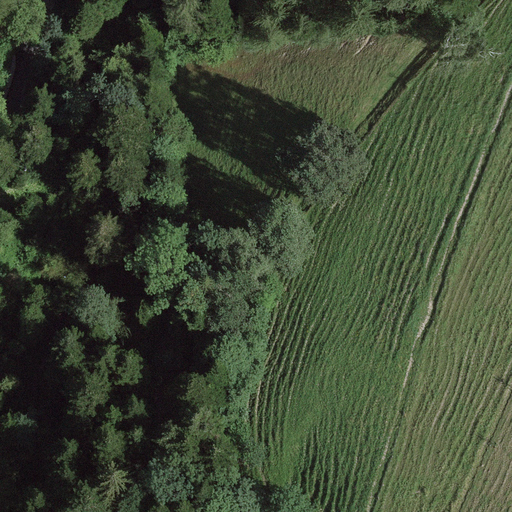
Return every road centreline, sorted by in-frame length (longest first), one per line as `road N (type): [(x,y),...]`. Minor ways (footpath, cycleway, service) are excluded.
road 1 (track): [(167,0),(152,53),(189,241),(185,294),(165,359),(157,511)]
road 2 (track): [(0,138),(21,90),(37,0)]
